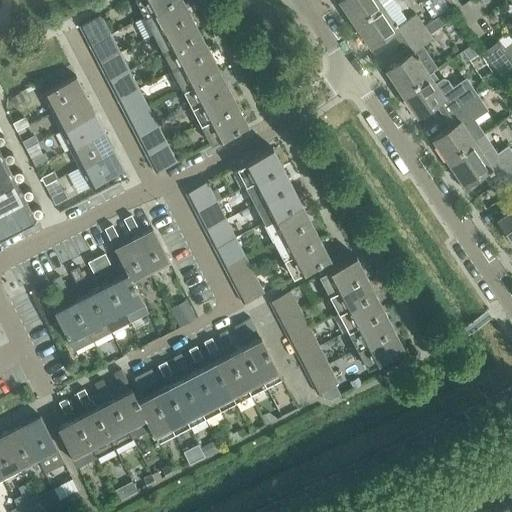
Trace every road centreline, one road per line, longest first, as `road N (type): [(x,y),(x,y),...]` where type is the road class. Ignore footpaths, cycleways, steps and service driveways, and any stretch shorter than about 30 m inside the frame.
road 1 (residential): [(511,303),(353,72)]
road 2 (residential): [(129,358),(232,307),(170,185)]
road 3 (secondary): [(293,511),(511,405)]
road 4 (residential): [(170,185),(353,72)]
road 5 (residential): [(152,189),(71,31)]
road 6 (residential): [(0,263),(152,189)]
road 7 (residential): [(511,451),(392,511)]
